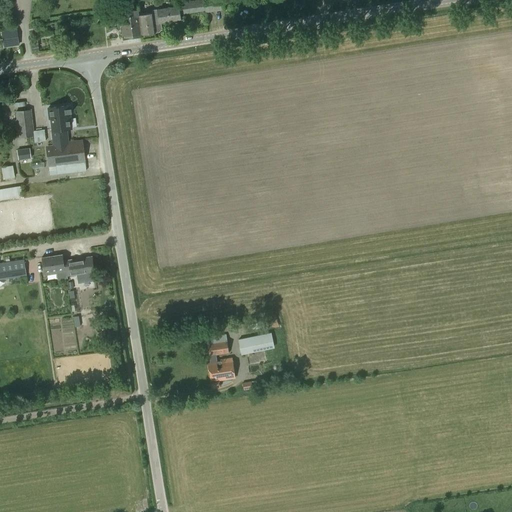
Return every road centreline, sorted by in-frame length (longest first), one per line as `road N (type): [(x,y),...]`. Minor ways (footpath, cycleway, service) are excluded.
road 1 (unclassified): [(161,511),(87,56)]
road 2 (tertiary): [(87,56),(459,0)]
